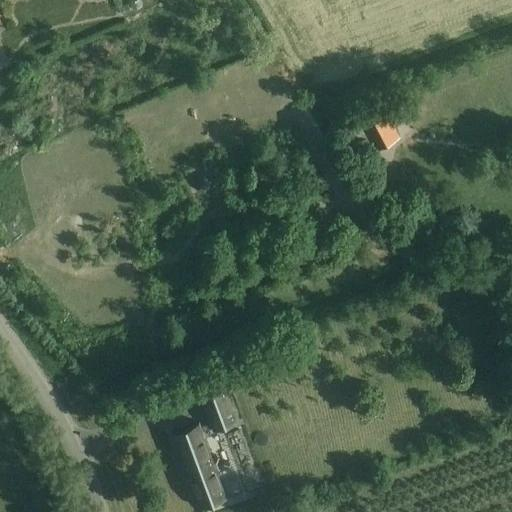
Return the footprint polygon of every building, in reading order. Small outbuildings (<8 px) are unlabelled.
[(0,48),(6,63),(15,60),(4,32),(0,33),(0,48)] [(387,88),(380,91),(385,99),(391,96),(387,88)] [(376,100),(354,112),(372,147),(394,135),(376,100)] [(0,140),(5,151),(31,139),(25,127),(0,139),(0,140)] [(197,174),(195,180),(198,186),(204,188),(210,185),(213,179),(210,173),(203,171),(197,174)] [(419,263),(438,256),(426,222),(407,229),(419,263)] [(211,422),(200,426),(201,430),(212,426),(213,429),(236,421),(223,385),(200,394),(211,422)] [(198,421),(173,431),(201,506),(209,503),(209,502),(225,496),(201,430),(200,426),(198,421)] [(237,467),(223,473),(232,494),(246,488),(237,467)]
